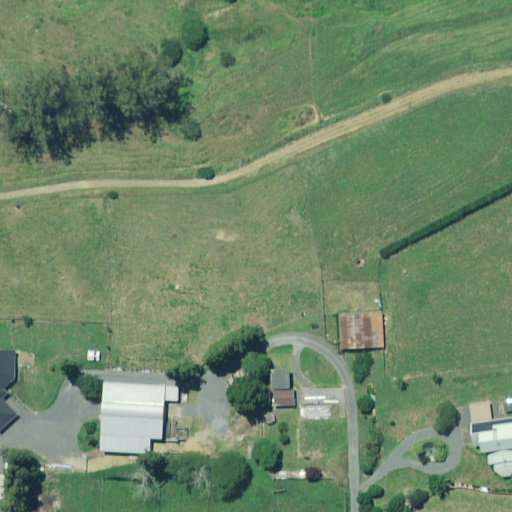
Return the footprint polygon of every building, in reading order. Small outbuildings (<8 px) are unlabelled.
[(388,349),(387,314),(345,316),(346,351),(388,349)] [(277,373),(277,390),(297,390),(298,373),(277,373)] [(168,406),(172,406),(173,399),(183,400),(184,387),(115,382),(113,403),(168,406)] [(183,400),(183,405),(196,406),(197,387),(184,387),(183,400)] [(301,393),(277,392),(277,409),(301,409),(301,393)] [(113,403),(106,402),(103,451),(151,454),(152,438),(166,439),(168,406),(113,403)] [(511,418),(498,420),(496,403),(475,406),(479,435),(486,434),(489,456),(491,456),(493,465),(497,465),(497,467),(498,470),(499,472),(501,474),(503,476),(505,477),(507,478),(510,478),(511,478),(511,418)] [(335,419),(335,408),(303,408),(304,463),(340,462),(339,447),(350,446),(349,419),(335,419)]
